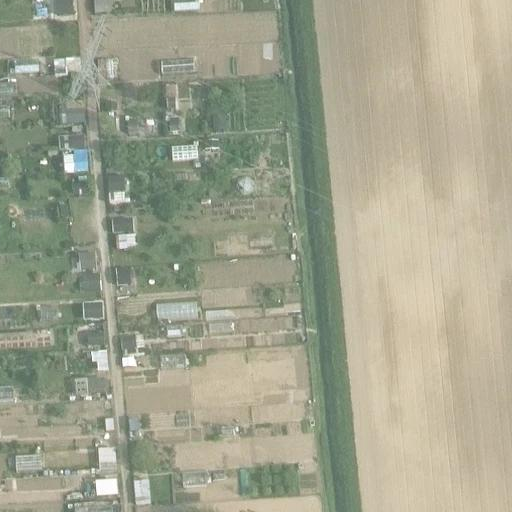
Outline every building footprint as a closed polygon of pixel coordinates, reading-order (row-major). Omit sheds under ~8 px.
[(169,64),(171,83),(208,80),(207,61),(169,64)] [(61,127),(85,125),(84,109),(60,111),(61,127)] [(44,143),(47,161),(75,156),(72,138),(44,143)] [(110,205),(125,203),(124,194),(125,194),(124,178),(108,179),(110,205)] [(160,362),(161,386),(194,384),(193,361),(160,362)]
